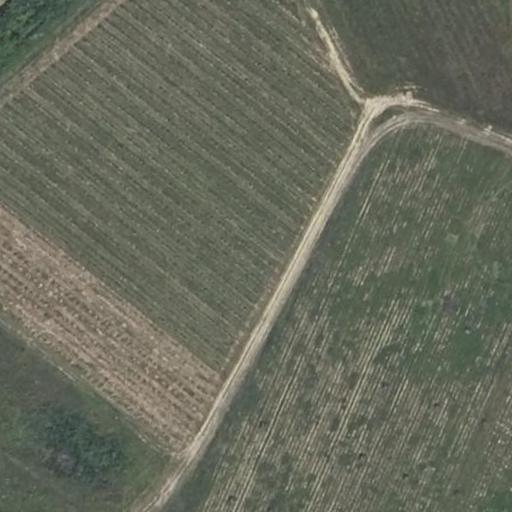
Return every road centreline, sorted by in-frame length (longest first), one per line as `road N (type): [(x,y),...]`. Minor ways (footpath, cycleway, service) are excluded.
road 1 (track): [(170,511),(378,126),(314,0)]
road 2 (track): [(378,126),(390,104),(416,104),(511,139)]
